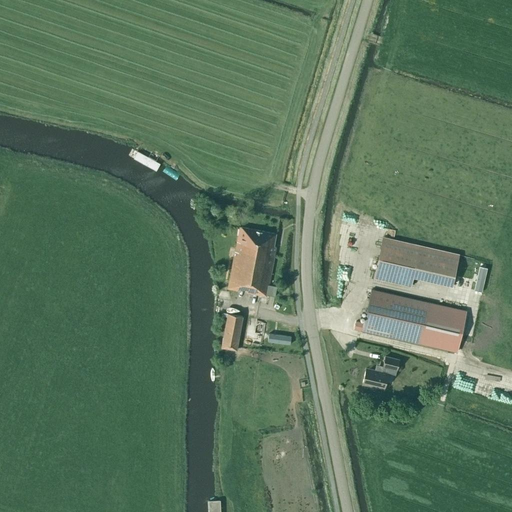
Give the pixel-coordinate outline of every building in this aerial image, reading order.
[(131,148),(126,158),(157,174),(162,165),(131,148)] [(266,294),(274,296),(276,286),(268,285),(275,246),(273,246),(275,233),(239,226),(228,286),(238,288),(237,290),(266,296),(266,294)] [(451,285),(458,254),(382,237),(373,276),(410,285),(412,276),(451,285)] [(389,336),(420,343),(429,302),(371,289),(361,330),(389,336)] [(236,350),(242,316),(230,314),(227,313),(227,317),(221,347),(236,350)] [(383,388),(387,373),(395,375),(398,359),(385,356),(381,371),(366,368),(362,383),(383,388)] [(217,391),(206,391),(207,426),(218,426),(217,391)] [(220,511),(220,501),(209,501),(209,511),(220,511)]
